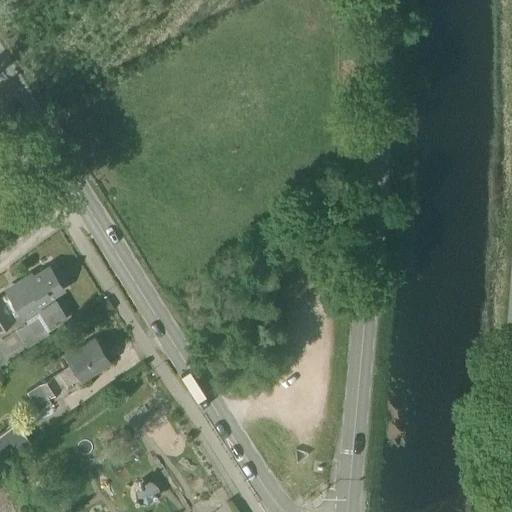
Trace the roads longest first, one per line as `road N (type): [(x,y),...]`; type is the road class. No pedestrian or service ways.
road 1 (secondary): [(279,511),(0,76)]
road 2 (secondary): [(344,511),(379,0)]
